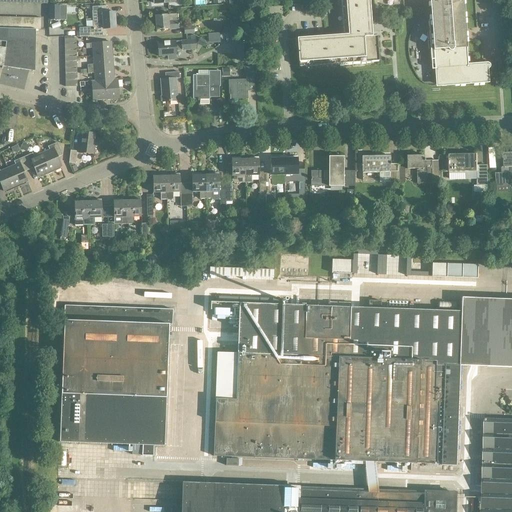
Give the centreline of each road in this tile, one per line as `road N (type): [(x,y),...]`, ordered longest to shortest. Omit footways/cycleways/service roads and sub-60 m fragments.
road 1 (residential): [(289,130),(511,125)]
road 2 (residential): [(0,215),(152,151)]
road 3 (residential): [(289,130),(282,30),(292,17),(322,14)]
road 4 (residential): [(143,109),(85,110),(0,91)]
road 5 (residential): [(152,151),(289,130)]
